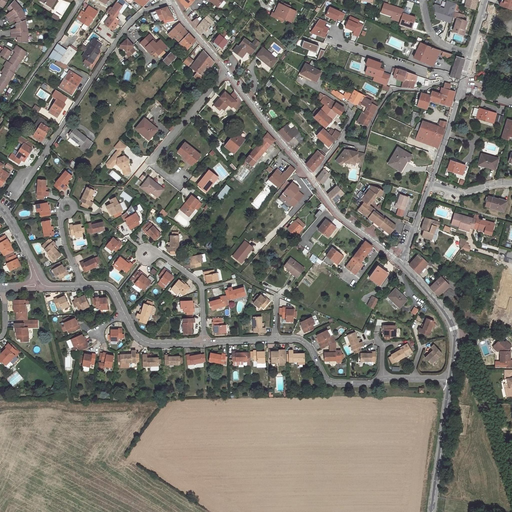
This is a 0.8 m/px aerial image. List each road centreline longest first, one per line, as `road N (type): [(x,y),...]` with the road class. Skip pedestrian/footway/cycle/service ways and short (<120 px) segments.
road 1 (residential): [(15,196),(123,27),(171,0)]
road 2 (residential): [(447,78),(390,91),(363,145),(340,141),(311,177)]
road 3 (residential): [(177,185),(149,161),(225,71)]
road 4 (tertiary): [(225,71),(311,177)]
road 5 (tertiary): [(401,264),(453,328),(450,380)]
road 6 (tertiary): [(450,380),(430,511)]
road 7 (track): [(312,311),(198,244)]
road 8 (residential): [(274,339),(303,342),(331,383),(382,378)]
road 9 (tertiary): [(311,177),(336,214),(401,264)]
road 10 (residential): [(145,255),(161,255),(198,281),(204,342)]
road 11 (residential): [(331,39),(447,78)]
